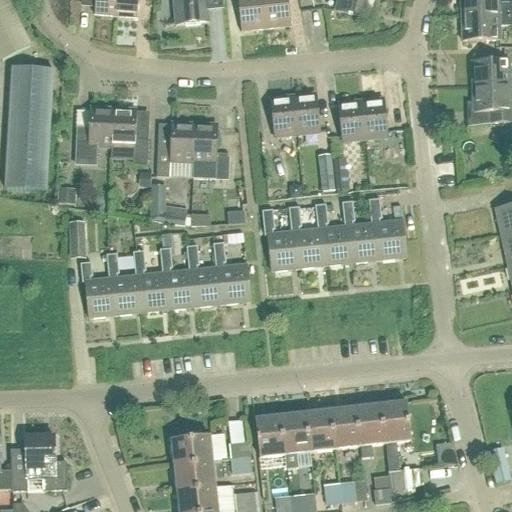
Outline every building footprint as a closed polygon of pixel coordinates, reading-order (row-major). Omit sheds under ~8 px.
[(8,0),(0,0),(0,43),(2,46),(10,42),(15,50),(31,41),(8,0)] [(117,20),(118,0),(82,0),(82,2),(96,3),(95,18),(117,20)] [(118,0),(117,20),(139,21),(140,0),(118,0)] [(174,0),(177,28),(210,25),(207,0),(174,0)] [(267,31),(263,0),(238,0),(242,34),(267,31)] [(288,0),(263,0),(267,31),(292,29),(288,0)] [(376,0),(340,0),(337,14),(372,21),(376,0)] [(460,0),(461,18),(511,17),(511,5),(499,6),(498,0),(460,0)] [(511,17),(461,18),(462,44),(500,43),(500,29),(511,28),(511,17)] [(12,63),(7,182),(50,184),(54,65),(12,63)] [(472,90),(511,88),(511,76),(511,77),(510,63),(472,64),(472,90)] [(511,100),(511,88),(472,90),(473,115),(489,115),(489,126),(511,124),(511,114),(511,100)] [(316,99),(293,101),(297,136),(320,134),(316,99)] [(297,136),(293,101),(271,104),(275,139),(297,136)] [(384,103),(361,106),(365,141),(388,138),(384,103)] [(365,141),(361,106),(338,109),(342,144),(365,141)] [(98,150),(111,150),(112,150),(114,114),(90,113),(89,131),(77,135),(76,166),(97,167),(98,150)] [(137,115),(114,114),(112,150),(111,150),(111,162),(134,163),(134,167),(147,168),(148,143),(136,142),(137,115)] [(171,148),(159,147),(157,180),(170,181),(171,164),(194,165),(196,129),(172,128),(171,148)] [(194,165),(193,182),(229,183),(230,158),(218,157),(219,130),(196,129),(194,165)] [(331,157),(318,158),(320,183),(333,181),(331,157)] [(337,194),(350,193),(346,161),(334,162),(337,194)] [(371,191),(403,187),(401,167),(369,171),(371,191)] [(152,189),(150,222),(184,227),(186,211),(164,208),(165,190),(152,189)] [(402,223),(382,225),(379,201),(368,202),(371,226),(375,225),(379,263),(406,260),(402,223)] [(352,266),(379,263),(375,225),(371,226),(355,228),(353,204),(342,205),(344,229),(348,228),(352,266)] [(325,269),(352,266),(348,228),(344,229),(328,230),(325,231),(325,226),(328,226),(326,206),(315,208),(317,231),(321,231),(325,269)] [(511,207),(496,211),(502,238),(511,235),(511,207)] [(298,271),(325,269),(321,231),(317,231),(302,233),(299,209),(288,210),(291,234),(294,234),(298,271)] [(271,274),(298,271),(294,234),(291,234),(275,236),(273,212),(262,213),(264,238),(268,238),(271,274)] [(71,262),(87,262),(85,225),(70,226),(71,262)] [(511,235),(502,238),(508,265),(511,264),(511,235)] [(219,271),(223,307),(250,305),(246,268),(226,270),(223,246),(212,247),(215,271),(219,271)] [(186,250),(188,274),(192,274),(196,310),(223,307),(219,271),(215,271),(199,273),(197,249),(186,250)] [(169,313),(196,310),(192,274),(188,274),(172,276),(170,252),(159,253),(162,277),(165,276),(169,313)] [(142,316),(169,313),(165,276),(162,277),(146,279),(143,255),(132,256),(135,280),(139,279),(142,316)] [(115,319),(142,316),(139,279),(135,280),(119,281),(117,257),(106,259),(108,282),(112,282),(115,319)] [(82,286),(85,286),(89,322),(115,319),(112,282),(108,282),(93,284),(90,284),(89,280),(92,280),(91,266),(80,267),(82,286)] [(135,386),(135,396),(152,395),(152,385),(135,386)] [(407,405),(381,408),(386,447),(389,475),(400,474),(396,445),(411,444),(407,405)] [(356,411),(360,450),(362,461),(373,460),(372,448),(386,447),(381,408),(356,411)] [(356,411),(331,414),(335,452),(360,450),(356,411)] [(310,455),(335,452),(331,414),(306,417),(310,455)] [(285,458),(287,472),(298,471),(296,457),(310,455),(306,417),(281,420),(285,458)] [(285,458),(281,420),(255,423),(260,461),(285,458)] [(246,423),(233,423),(234,445),(247,444),(246,423)] [(171,444),(174,470),(212,465),(210,439),(171,444)] [(26,441),(26,453),(11,453),(13,495),(28,494),(28,483),(43,483),(44,494),(68,493),(67,465),(56,465),(56,440),(26,441)] [(229,447),(231,463),(250,461),(249,445),(229,447)] [(488,456),(502,487),(511,482),(511,469),(502,449),(488,456)] [(250,461),(231,463),(232,477),(252,475),(250,461)] [(174,470),(177,495),(215,490),(212,465),(174,470)] [(421,471),(389,475),(391,495),(423,491),(421,471)] [(376,497),(391,495),(389,475),(374,477),(376,497)] [(365,484),(339,487),(342,507),(367,504),(365,484)] [(326,509),(342,507),(339,487),(324,489),(326,509)] [(177,495),(178,511),(217,511),(215,490),(177,495)] [(235,497),(236,511),(247,511),(256,511),(254,495),(235,497)] [(315,511),(314,497),(290,499),(291,511),(315,511)] [(291,511),(290,499),(275,501),(275,509),(264,510),(264,511),(291,511)]
